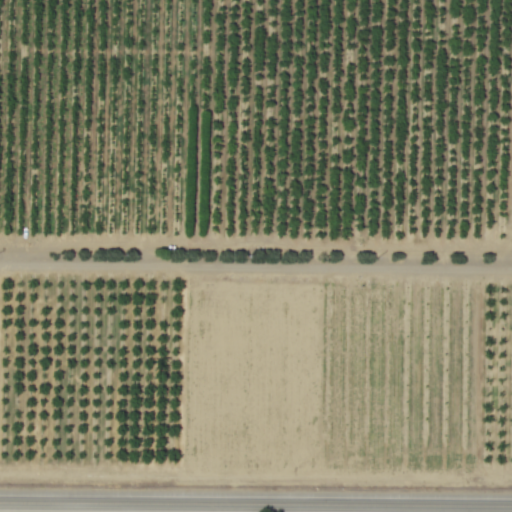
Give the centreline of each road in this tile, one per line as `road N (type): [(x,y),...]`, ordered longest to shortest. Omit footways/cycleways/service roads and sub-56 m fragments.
road 1 (tertiary): [(0,498),(511,507)]
road 2 (track): [(0,266),(511,269)]
